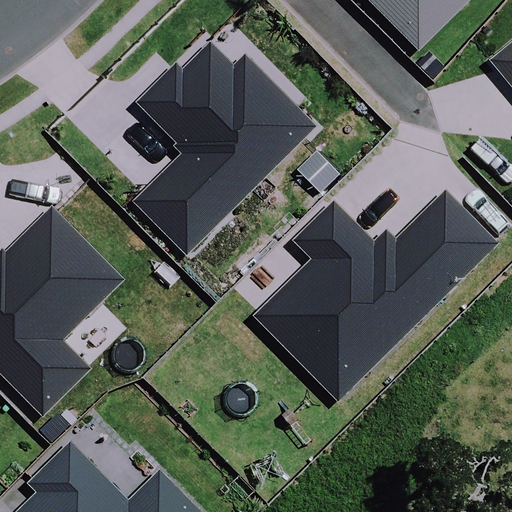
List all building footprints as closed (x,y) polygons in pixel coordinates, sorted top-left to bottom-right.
[(377,0),(424,48),(472,0),(377,0)] [(241,67),(217,42),(189,70),(184,65),(147,101),(194,149),(142,199),(195,253),(324,126),(253,55),(241,67)] [(511,49),(499,60),(511,76),(511,49)] [(321,259),(263,315),(345,398),(504,243),(453,192),(403,241),(394,232),(383,243),(342,201),(303,240),(321,259)] [(0,256),(0,361),(49,412),(95,367),(67,338),(129,278),(61,209),(6,263),(0,256)] [(43,492),(22,511),(207,511),(167,471),(135,502),(77,442),(35,483),(43,492)]
